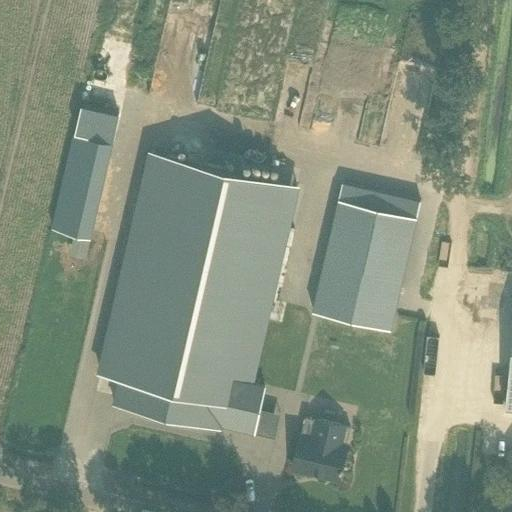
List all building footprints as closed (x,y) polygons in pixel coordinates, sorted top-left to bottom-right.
[(53,225),(94,235),(120,121),(80,112),(53,225)] [(150,152),(101,372),(119,376),(119,377),(116,388),(114,401),(222,426),(222,425),(254,432),(264,387),(250,384),(295,185),(150,152)] [(343,181),(313,310),(391,328),(421,199),(343,181)] [(74,236),(71,252),(87,256),(90,239),(74,236)] [(351,426),(335,423),(305,416),(293,467),(339,478),(346,444),(351,426)]
